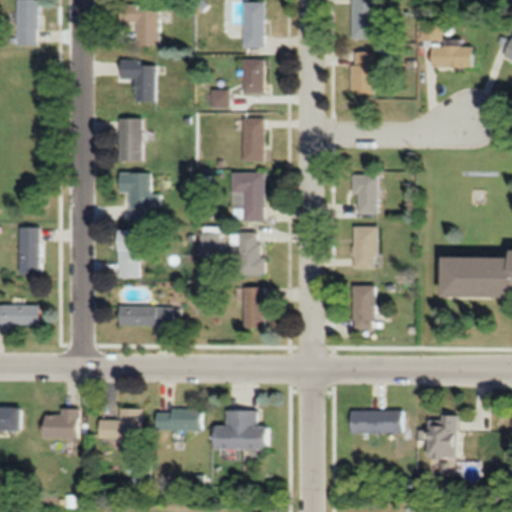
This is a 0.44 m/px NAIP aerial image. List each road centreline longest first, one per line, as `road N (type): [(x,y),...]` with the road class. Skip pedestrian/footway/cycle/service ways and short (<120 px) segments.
road 1 (residential): [(511,367),(0,365)]
road 2 (residential): [(310,0),(311,511)]
road 3 (residential): [(81,0),(83,366)]
road 4 (residential): [(311,135),(415,135),(471,118)]
